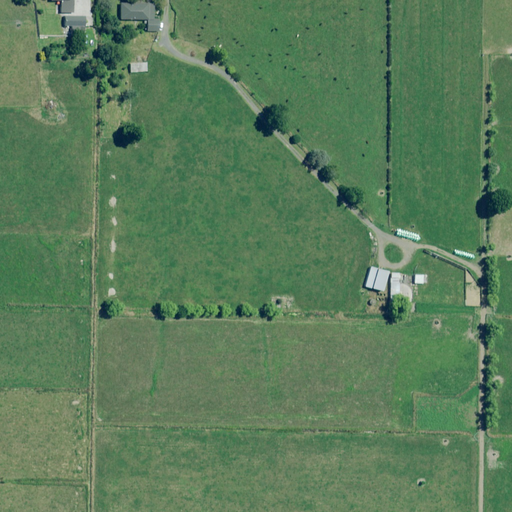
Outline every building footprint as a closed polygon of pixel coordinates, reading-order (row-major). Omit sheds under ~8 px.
[(68,1),(68,0),(50,0),(50,1),(61,1),(60,13),(73,13),(73,1),(68,1)] [(153,19),(153,4),(120,3),(120,20),(144,20),(144,24),(147,24),(147,31),(158,32),(158,19),(153,19)] [(85,17),(64,16),(64,26),(85,27),(85,17)] [(146,72),(146,63),(129,64),(130,73),(146,72)] [(386,272),(370,267),(364,287),(381,291),(386,272)] [(398,274),(390,273),(389,300),(398,300),(399,283),(398,283),(398,274)] [(423,275),(414,275),(414,284),(422,284),(423,275)]
